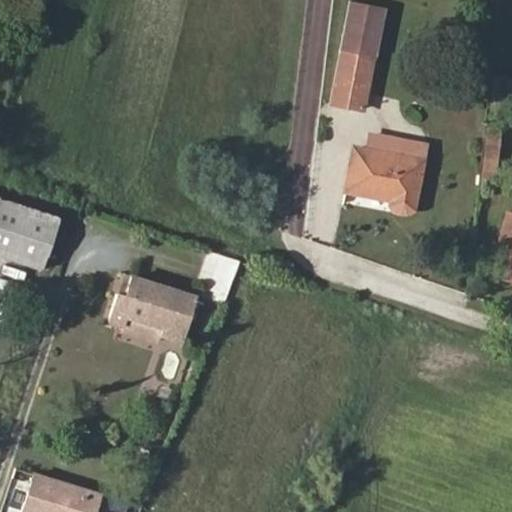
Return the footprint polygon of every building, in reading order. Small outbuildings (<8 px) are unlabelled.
[(330,102),(357,109),(366,60),(340,55),(330,102)] [(488,98),(510,100),(511,78),(511,76),(490,75),(488,98)] [(486,126),(480,180),(495,181),(501,128),(486,126)] [(353,146),(345,190),(388,201),(393,208),(397,209),(401,210),(404,210),(407,207),(409,202),(419,160),(410,156),(413,143),(393,139),(389,152),(353,146)] [(0,198),(0,252),(44,267),(61,219),(0,198)] [(497,237),(511,242),(511,215),(503,213),(497,237)] [(511,248),(502,273),(511,276),(511,248)] [(230,259),(202,249),(192,278),(199,280),(195,292),(215,300),(230,259)] [(187,298),(120,276),(114,295),(107,293),(99,320),(114,325),(117,316),(154,327),(151,334),(173,342),(187,298)] [(34,476),(22,511),(96,511),(101,497),(34,476)]
